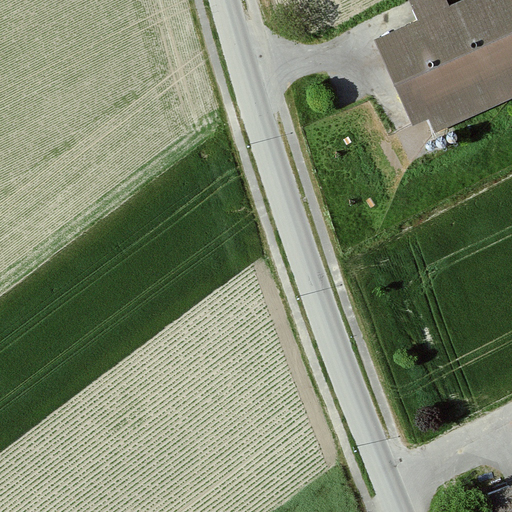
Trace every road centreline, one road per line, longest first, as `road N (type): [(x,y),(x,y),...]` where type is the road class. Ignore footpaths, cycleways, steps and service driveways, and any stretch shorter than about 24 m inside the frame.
road 1 (tertiary): [(383,466),(306,284),(216,0)]
road 2 (residential): [(383,466),(511,403)]
